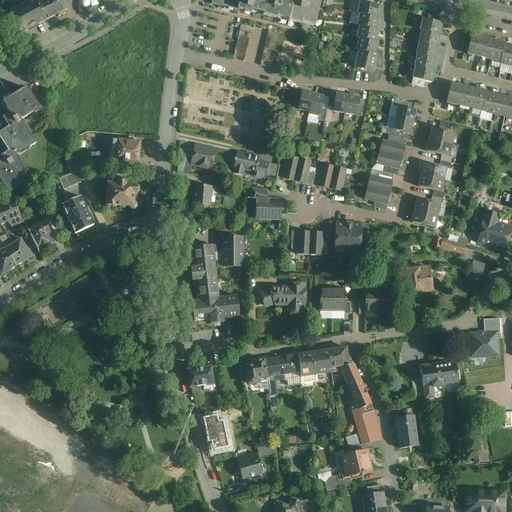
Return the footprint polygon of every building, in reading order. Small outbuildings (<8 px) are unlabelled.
[(35,0),(33,0),(9,12),(16,25),(7,29),(12,39),(21,34),(46,21),(37,4),(35,0)] [(43,0),(37,4),(46,21),(56,16),(57,15),(58,17),(65,14),(64,12),(64,11),(66,11),(60,0),(43,0)] [(212,0),(211,5),(250,14),(251,11),(263,14),(262,15),(263,16),(264,14),(275,17),(275,18),(276,19),(277,15),(279,16),(288,19),(288,21),(289,22),(289,20),(301,23),(300,24),(301,25),(302,21),(304,22),(304,23),(314,25),(313,26),(314,26),(320,0),(212,0)] [(371,5),(360,2),(358,2),(357,5),(359,5),(357,14),(360,14),(376,18),(379,6),(371,5)] [(376,18),(360,14),(357,26),(359,27),(375,30),(378,19),(376,18)] [(440,17),(428,14),(427,20),(439,23),(440,17)] [(427,20),(423,19),(420,31),(421,32),(421,31),(438,36),(438,35),(441,24),(439,23),(427,20)] [(252,28),(241,25),(239,31),(250,33),(252,28)] [(375,30),(359,27),(356,39),(359,39),(375,43),(378,31),(375,30)] [(250,33),(239,31),(238,37),(249,39),(250,33)] [(279,34),(268,31),(266,37),(278,40),(279,34)] [(438,36),(421,31),(421,32),(418,43),(419,43),(436,47),(437,47),(439,36),(438,35),(438,36)] [(483,38),(471,36),(467,54),(479,57),(483,38)] [(249,39),(238,37),(237,42),(248,45),(249,39)] [(278,40),(266,37),(265,43),(276,45),(278,40)] [(495,41),(483,38),(479,57),(490,60),(495,41)] [(375,43),(359,39),(356,51),(358,51),(375,55),(377,43),(375,43)] [(507,44),(495,41),(490,60),(502,62),(506,46),(507,44)] [(248,45),(237,42),(235,48),(247,51),(248,45)] [(276,45),(265,43),(264,49),(275,51),(276,45)] [(436,47),(419,43),(416,55),(417,55),(435,59),(437,47),(436,47)] [(511,47),(506,46),(502,62),(501,64),(511,66),(511,47)] [(247,51),(235,48),(234,54),(245,57),(247,51)] [(275,51),(264,49),(263,54),(274,57),(275,51)] [(375,55),(358,51),(354,69),(373,73),(377,55),(375,55)] [(245,57),(234,54),(233,60),(244,62),(245,57)] [(274,57),(263,54),(261,60),(272,63),(274,57)] [(435,59),(417,55),(415,67),(416,67),(433,71),(436,59),(435,59)] [(272,63),(261,60),(260,66),(271,68),(272,63)] [(502,62),(490,60),(489,65),(501,68),(501,64),(502,62)] [(433,71),(416,67),(415,67),(413,79),(425,82),(431,83),(434,71),(433,71)] [(500,71),(492,69),(490,76),(498,78),(500,71)] [(425,82),(413,79),(411,85),(424,88),(425,82)] [(462,87),(450,84),(446,103),(458,106),(462,87)] [(474,90),(462,87),(458,106),(470,108),(474,90)] [(0,139),(8,152),(1,157),(3,161),(0,163),(0,180),(8,194),(31,179),(16,156),(35,144),(20,121),(39,109),(26,88),(3,103),(10,114),(3,119),(8,128),(0,133),(0,139)] [(486,93),(474,90),(470,108),(481,111),(486,93)] [(313,95),(301,93),(301,96),(298,110),(309,113),(313,95)] [(486,93),(481,111),(481,112),(493,114),(497,96),(486,93)] [(295,94),(291,112),(297,113),(298,110),(301,96),(295,94)] [(347,96),(336,94),(335,97),(333,109),(332,112),(344,114),(347,96)] [(323,97),(313,95),(309,113),(309,115),(319,117),(320,109),(323,97)] [(335,97),(329,96),(327,108),(333,109),(335,97)] [(359,98),(347,96),(344,114),(356,116),(357,113),(359,101),(359,98)] [(509,99),(497,96),(493,114),(505,117),(509,99)] [(393,106),(395,100),(392,100),(388,117),(395,119),(398,107),(393,106)] [(393,106),(398,107),(413,110),(414,104),(395,100),(393,106)] [(413,110),(398,107),(395,119),(412,123),(415,111),(413,110)] [(327,110),(320,109),(319,117),(318,121),(324,122),(327,110)] [(412,123),(395,119),(388,117),(386,128),(388,129),(392,130),(407,134),(410,134),(412,123)] [(451,124),(440,122),(438,128),(449,130),(451,124)] [(454,133),(432,128),(429,140),(451,145),(454,133)] [(407,134),(392,130),(388,129),(386,135),(406,140),(407,134)] [(405,140),(394,137),(392,144),(404,146),(405,140)] [(128,142),(117,141),(113,141),(112,151),(116,152),(115,162),(126,163),(126,167),(131,167),(132,163),(137,164),(138,152),(140,151),(140,150),(141,150),(141,149),(141,148),(141,147),(140,146),(139,146),(139,143),(133,143),(133,139),(128,138),(128,142)] [(451,145),(429,140),(426,152),(441,155),(448,157),(451,145)] [(392,144),(382,141),(379,153),(401,158),(404,146),(392,144)] [(215,150),(195,146),(192,158),(191,165),(192,165),(211,169),(215,150)] [(259,157),(237,153),(235,160),(234,159),(234,161),(235,161),(233,168),(234,169),(233,174),(243,176),(244,171),(254,173),(253,177),(265,179),(266,175),(269,164),(258,161),(259,157)] [(401,158),(379,153),(376,165),(384,166),(398,170),(399,170),(401,158)] [(187,157),(178,155),(177,173),(183,175),(187,157)] [(448,157),(441,155),(440,161),(451,164),(452,158),(448,157)] [(81,156),(70,161),(75,172),(86,167),(81,156)] [(187,157),(183,175),(189,176),(192,165),(191,165),(192,158),(187,157)] [(299,159),(287,157),(285,167),(282,179),(294,182),(299,159)] [(310,162),(299,159),(294,182),(305,184),(308,172),(310,162)] [(451,164),(440,161),(438,167),(445,169),(450,170),(451,164)] [(276,165),(269,164),(266,175),(274,177),(276,165)] [(438,167),(424,164),(421,176),(443,181),(445,169),(438,167)] [(334,167),(322,165),(320,175),(317,187),(329,190),(334,167)] [(285,167),(279,166),(276,177),(276,178),(282,179),(285,167)] [(398,170),(384,166),(382,173),(393,175),(397,176),(398,170)] [(86,167),(75,172),(80,183),(91,178),(86,167)] [(346,170),(334,167),(329,190),(341,192),(345,174),(346,170)] [(75,172),(64,177),(69,188),(80,183),(75,172)] [(314,174),(308,172),(305,184),(311,186),(314,174)] [(382,173),(381,172),(380,179),(392,181),(393,175),(382,173)] [(314,174),(311,186),(317,187),(320,175),(314,174)] [(350,176),(345,174),(341,192),(346,193),(350,176)] [(380,179),(370,176),(367,188),(389,193),(392,182),(392,181),(380,179)] [(443,181),(421,176),(418,187),(433,191),(440,192),(443,181)] [(64,177),(58,179),(64,191),(69,188),(64,177)] [(126,180),(117,180),(107,179),(106,207),(108,207),(114,207),(116,207),(129,208),(129,209),(130,210),(131,210),(132,211),(133,210),(134,210),(135,210),(136,209),(136,207),(136,206),(136,205),(137,195),(139,193),(139,188),(137,186),(137,185),(125,185),(126,180)] [(211,187),(195,186),(194,197),(193,197),(192,205),(210,207),(211,187)] [(267,192),(256,188),(250,187),(247,198),(257,200),(267,200),(267,192)] [(389,193),(367,188),(364,200),(374,202),(386,205),(389,193)] [(42,189),(31,194),(35,202),(37,205),(47,200),(42,189)] [(440,192),(433,191),(432,197),(443,199),(444,193),(440,192)] [(31,194),(27,196),(31,204),(35,202),(31,194)] [(80,197),(61,205),(75,235),(93,226),(80,197)] [(443,199),(432,197),(430,203),(439,205),(442,205),(443,199)] [(267,200),(257,200),(257,211),(263,211),(262,219),(280,220),(280,201),(267,200)] [(430,203),(417,200),(415,211),(436,216),(439,205),(430,203)] [(12,201),(0,206),(0,225),(1,226),(8,222),(9,224),(11,223),(13,226),(23,222),(12,201)] [(386,205),(374,202),(373,208),(385,211),(386,205)] [(436,216),(415,211),(412,223),(434,228),(436,216)] [(500,216),(488,212),(485,220),(498,224),(500,216)] [(511,228),(498,224),(485,220),(478,243),(506,251),(511,231),(511,228)] [(44,222),(27,230),(37,249),(38,248),(39,248),(40,248),(42,247),(43,246),(43,245),(44,245),(45,245),(46,245),(47,244),(48,244),(49,243),(49,242),(50,242),(47,235),(50,234),(44,222)] [(351,224),(345,223),(336,223),(335,234),(334,255),(335,255),(359,256),(360,256),(361,236),(361,224),(351,224)] [(12,245),(1,226),(0,225),(0,242),(1,243),(4,250),(5,249),(12,245)] [(230,228),(218,227),(218,238),(223,238),(230,238),(230,228)] [(436,231),(424,228),(423,234),(434,236),(436,231)] [(310,233),(298,232),(297,255),(309,255),(310,233)] [(322,233),(310,233),(309,255),(321,256),(321,246),(322,233)] [(442,239),(434,237),(433,248),(440,249),(442,239)] [(230,238),(223,238),(223,253),(223,260),(223,268),(239,268),(239,260),(242,260),(242,238),(230,238)] [(452,242),(442,239),(440,249),(450,251),(450,250),(452,242)] [(12,245),(5,249),(16,266),(31,257),(28,253),(20,240),(12,245)] [(464,246),(452,242),(450,250),(462,253),(464,246)] [(213,246),(191,248),(191,249),(192,252),(191,252),(191,253),(192,253),(192,256),(192,257),(193,260),(192,260),(192,261),(193,261),(193,264),(193,265),(193,268),(190,269),(191,282),(195,282),(195,285),(195,286),(196,289),(195,289),(196,290),(196,293),(196,294),(197,297),(196,297),(196,298),(197,298),(197,301),(191,302),(193,323),(194,323),(197,322),(197,323),(198,323),(198,322),(201,322),(202,322),(205,322),(206,322),(209,321),(210,325),(223,323),(223,320),(226,319),(227,319),(230,319),(231,319),(234,318),(234,319),(235,319),(235,318),(238,318),(239,318),(236,296),(236,297),(218,299),(214,261),(223,260),(223,253),(213,254),(212,246),(213,246)] [(0,252),(0,273),(1,275),(16,266),(5,249),(4,250),(0,252)] [(485,262),(487,255),(474,252),(472,260),(485,262)] [(472,261),(470,273),(483,274),(484,262),(472,261)] [(418,270),(406,272),(407,278),(403,278),(404,288),(408,287),(410,296),(412,296),(413,300),(420,299),(419,294),(421,294),(421,293),(432,291),(429,269),(418,270)] [(304,285),(288,285),(288,289),(269,289),(270,290),(260,293),(265,307),(274,303),(275,305),(289,305),(289,311),(289,312),(290,314),(291,315),(292,316),(293,317),(295,317),(297,317),(298,316),(299,315),(300,314),(301,313),(301,311),(301,305),(303,305),(304,285)] [(332,290),(320,290),(319,302),(319,311),(332,311),(332,290)] [(344,290),(332,290),(332,311),(344,312),(344,303),(344,290)] [(377,291),(365,291),(365,303),(365,312),(377,312),(377,291)] [(390,291),(377,291),(377,312),(389,313),(390,304),(390,291)] [(498,332),(498,333),(500,333),(500,320),(484,320),(485,332),(498,332)] [(481,333),(467,333),(469,359),(499,357),(498,333),(498,332),(485,332),(481,333)] [(346,348),(328,351),(331,368),(339,366),(352,363),(349,356),(347,356),(346,348)] [(328,351),(297,355),(299,373),(299,375),(314,373),(314,376),(324,374),(324,372),(331,370),(331,368),(328,351)] [(297,355),(264,360),(267,378),(275,377),(299,373),(297,355)] [(264,360),(254,361),(255,365),(245,367),(248,385),(259,383),(258,379),(266,378),(267,378),(264,360)] [(243,363),(237,364),(241,384),(246,384),(244,368),(243,363)] [(370,404),(352,363),(339,366),(348,383),(361,408),(363,407),(370,404)] [(455,364),(442,366),(441,364),(419,367),(421,378),(424,396),(424,400),(434,399),(432,388),(442,387),(442,384),(458,381),(455,364)] [(210,368),(187,371),(189,388),(191,388),(191,391),(198,390),(198,387),(213,385),(210,368)] [(267,378),(266,378),(269,397),(273,397),(277,396),(275,377),(267,378)] [(421,378),(411,380),(414,399),(424,396),(421,378)] [(370,404),(363,407),(364,410),(357,413),(362,436),(379,431),(370,404)] [(214,415),(204,418),(212,453),(222,451),(214,415)] [(406,418),(394,419),(396,428),(397,428),(400,449),(417,446),(415,436),(413,418),(413,417),(406,418)] [(379,431),(362,436),(364,443),(381,438),(379,431)] [(346,438),(349,447),(362,443),(360,435),(346,438)] [(359,453),(341,457),(346,477),(350,476),(361,474),(361,475),(365,474),(365,473),(371,472),(366,451),(359,453)] [(485,452),(477,453),(479,463),(487,461),(485,452)] [(256,455),(248,457),(248,460),(238,463),(240,471),(239,471),(240,475),(241,475),(242,479),(266,472),(264,464),(260,466),(256,455)] [(296,476),(289,478),(292,484),(298,482),(296,476)] [(330,478),(324,484),(327,492),(339,489),(337,479),(336,476),(330,478)] [(346,477),(337,479),(339,489),(353,486),(350,476),(346,477)] [(260,478),(249,481),(251,487),(261,484),(260,478)] [(379,486),(367,488),(368,496),(380,494),(379,486)] [(487,492),(467,491),(465,511),(502,511),(504,497),(487,497),(487,492)] [(368,496),(362,497),(364,511),(384,511),(382,493),(380,494),(368,496)] [(289,506),(276,503),(273,511),(297,511),(298,511),(300,511),(303,505),(300,504),(300,503),(299,503),(292,501),(291,501),(289,506)]
